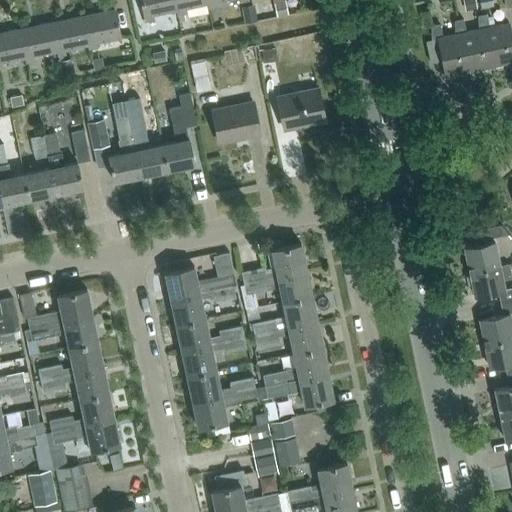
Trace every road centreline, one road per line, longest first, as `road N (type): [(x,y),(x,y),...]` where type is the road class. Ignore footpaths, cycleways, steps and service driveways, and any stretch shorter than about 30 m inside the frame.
road 1 (tertiary): [(463,511),(394,192)]
road 2 (residential): [(405,511),(341,209)]
road 3 (residential): [(179,511),(123,253)]
road 4 (residential): [(123,253),(341,209)]
road 5 (tertiary): [(394,192),(354,0)]
road 6 (residential): [(394,192),(511,128)]
road 7 (residential): [(0,279),(123,253)]
